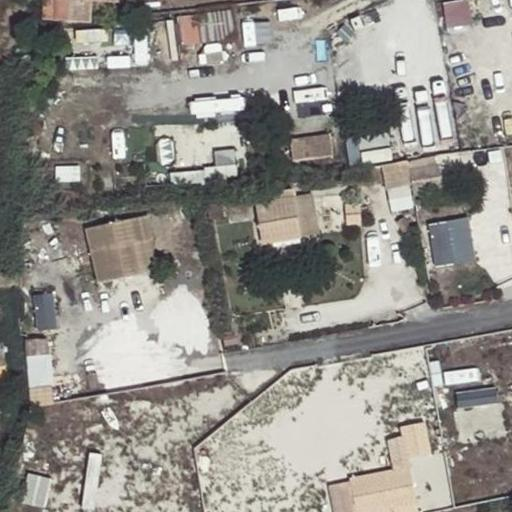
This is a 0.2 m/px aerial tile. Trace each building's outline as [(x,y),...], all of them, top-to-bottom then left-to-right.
[(42,0),(42,21),(91,23),(92,2),(109,3),(109,0),(42,0)] [(475,0),(448,0),(450,25),(477,23),(475,0)] [(236,36),(233,9),(184,15),(187,42),(236,36)] [(154,134),(156,149),(184,146),(182,130),(154,134)] [(298,160),(338,154),(335,130),(294,136),(298,160)] [(430,135),(400,139),(401,150),(431,146),(430,135)] [(245,139),(203,144),(205,166),(207,178),(248,173),(245,139)] [(203,144),(184,146),(187,168),(205,166),(203,144)] [(184,146),(156,149),(160,184),(171,183),(169,173),(187,171),(187,168),(184,146)] [(169,173),(171,183),(187,180),(187,171),(169,173)] [(415,206),(413,187),(394,189),(395,207),(415,206)] [(295,198),(258,203),(264,255),(301,251),(295,198)] [(148,215),(89,226),(99,282),(157,272),(148,215)] [(454,227),(430,233),(436,266),(462,261),(454,227)] [(58,293),(38,294),(40,329),(60,328),(58,293)] [(35,297),(24,298),(27,326),(39,324),(35,297)] [(58,381),(56,336),(30,337),(32,383),(58,381)] [(35,385),(36,402),(57,401),(56,384),(35,385)] [(361,511),(422,511),(413,457),(437,453),(432,424),(391,431),(398,468),(333,480),(338,511),(359,511),(361,511)] [(435,455),(415,459),(426,510),(446,506),(435,455)]
